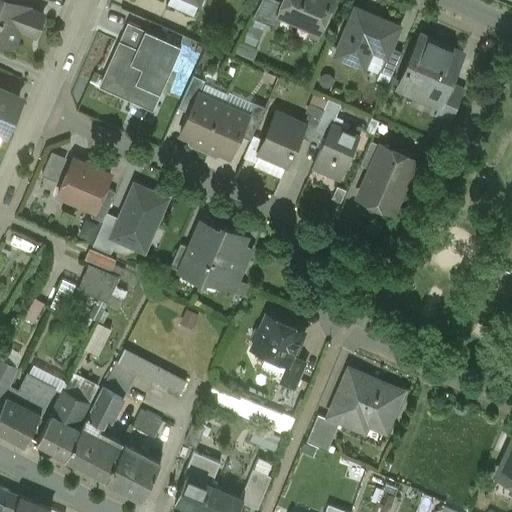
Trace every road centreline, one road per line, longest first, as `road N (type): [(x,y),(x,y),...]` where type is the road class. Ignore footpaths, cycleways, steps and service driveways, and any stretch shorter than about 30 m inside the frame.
road 1 (residential): [(43,112),(277,215),(343,332),(472,389),(511,394)]
road 2 (residential): [(43,112),(91,0)]
